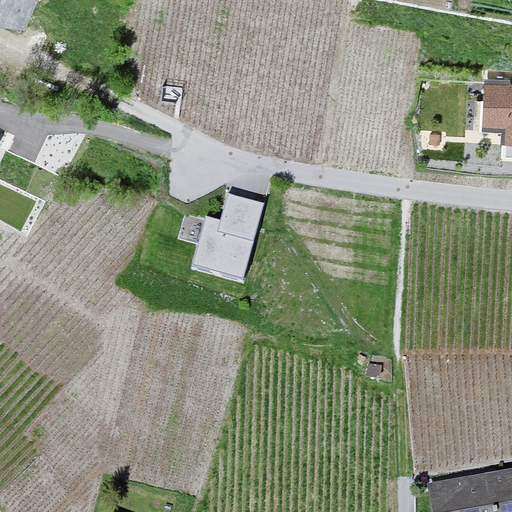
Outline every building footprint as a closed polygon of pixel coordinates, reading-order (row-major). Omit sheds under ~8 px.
[(36,0),(0,0),(0,20),(22,31),(36,0)] [(511,85),(484,84),(482,129),(506,130),(505,145),(511,145),(511,85)] [(244,281),(252,246),(261,207),(226,200),(221,226),(207,223),(196,270),(244,281)] [(511,511),(511,473),(489,478),(495,511),(511,511)] [(491,511),(486,478),(426,488),(429,511),(491,511)]
